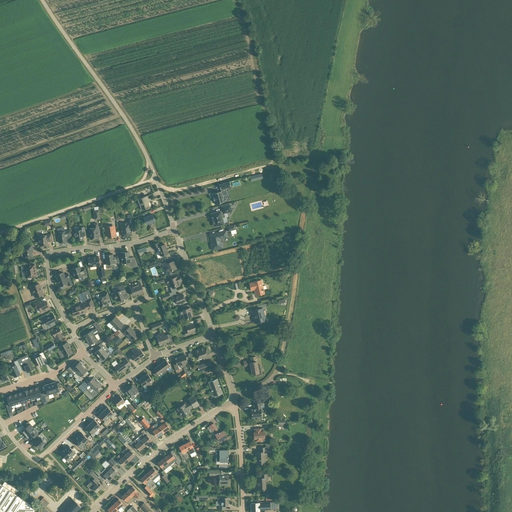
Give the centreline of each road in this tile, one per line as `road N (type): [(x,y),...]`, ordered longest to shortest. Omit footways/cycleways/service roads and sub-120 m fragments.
road 1 (unclassified): [(174,229),(133,132),(41,0)]
road 2 (residential): [(71,329),(52,293),(48,255),(174,229)]
road 3 (unclassified): [(90,511),(159,446),(234,398)]
road 4 (residential): [(115,385),(35,461),(2,425)]
